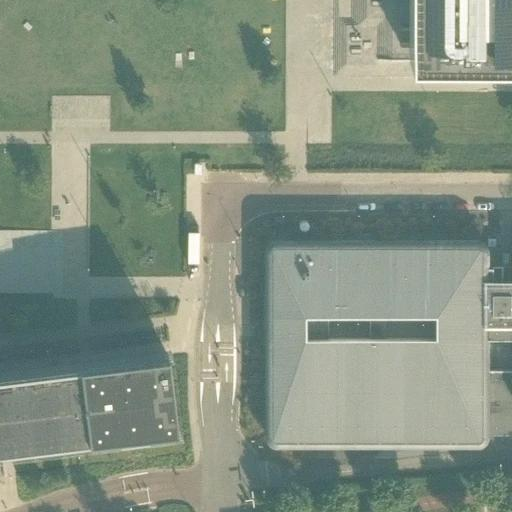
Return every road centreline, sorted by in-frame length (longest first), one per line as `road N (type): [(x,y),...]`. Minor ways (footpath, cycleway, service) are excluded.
road 1 (unclassified): [(218,289),(222,224),(249,201),(511,200)]
road 2 (unclassified): [(52,511),(224,479)]
road 3 (unclassified): [(218,289),(208,378),(216,424)]
road 4 (unclassified): [(216,424),(226,337),(218,289)]
